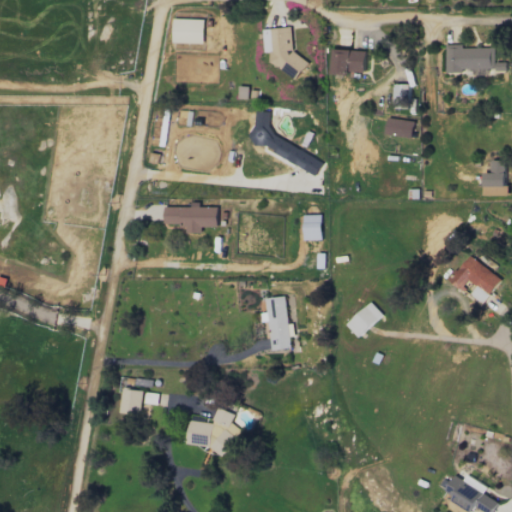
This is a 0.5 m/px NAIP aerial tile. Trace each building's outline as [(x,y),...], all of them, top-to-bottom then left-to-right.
[(203,19),(173,18),(172,42),(203,43),(203,19)] [(265,51),(271,51),(272,72),(305,70),(304,59),(293,60),(291,27),(263,29),(265,51)] [(446,70),(495,69),(494,47),(462,47),(462,43),(446,44),(446,70)] [(353,75),(354,71),(365,71),(366,50),(334,49),(333,74),(353,75)] [(409,83),(394,84),(394,109),(415,108),(415,98),(409,98),(409,83)] [(239,98),(247,98),(248,86),(239,86),(239,98)] [(322,162),(269,132),(270,111),(255,111),(255,124),(253,128),(252,145),(261,145),(315,175),(322,162)] [(413,121),(388,117),(385,133),(411,138),(413,121)] [(509,194),(508,185),(505,185),(504,159),(491,160),(491,172),(483,172),(484,195),(509,194)] [(217,206),(199,206),(199,202),(190,202),(190,206),(164,206),(164,224),(186,224),(186,233),(202,232),(202,226),(217,226),(217,206)] [(304,239),(321,239),(321,214),(303,214),(304,239)] [(500,278),(468,255),(449,281),(461,290),(468,281),(477,287),(471,295),(482,303),(500,278)] [(271,350),(291,347),(285,295),(264,298),(266,312),(261,313),(262,321),(268,320),(271,350)] [(382,315),(370,301),(346,323),(358,337),(382,315)] [(142,389),(121,388),(120,413),(140,414),(142,389)] [(158,393),(145,392),(145,403),(157,404),(158,393)] [(185,446),(233,452),(236,427),(231,426),(232,411),(214,409),(213,419),(189,416),(185,446)] [(492,511),(498,501),(483,494),(487,486),(465,476),(463,479),(453,474),(445,492),(453,495),(450,502),(472,511),(474,507),(484,511),(492,511)]
